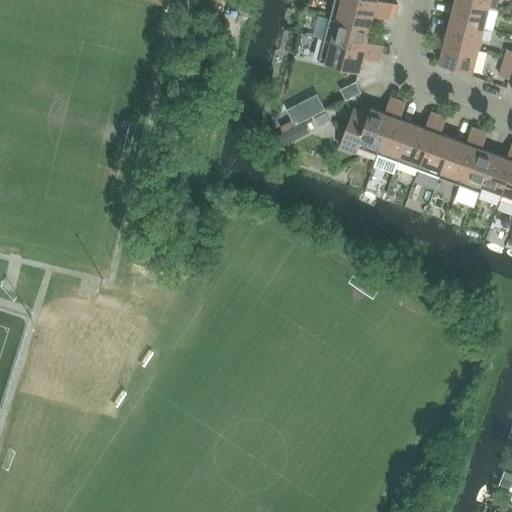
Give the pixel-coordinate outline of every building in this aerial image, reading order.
[(392,12),(343,0),(334,0),(330,19),(370,29),(373,16),(390,20),(392,12)] [(343,0),(392,12),(394,4),(378,0),(343,0)] [(458,0),(455,0),(450,20),(484,29),(489,8),(458,0)] [(330,19),(325,40),(381,54),(383,46),(367,42),(370,29),(330,19)] [(450,20),(445,41),(478,50),(484,29),(450,20)] [(381,54),(325,40),(319,61),(359,72),(363,58),(379,62),(381,54)] [(478,50),(445,41),(440,63),(473,72),(478,50)] [(499,76),(509,79),(511,70),(511,59),(505,57),(499,76)] [(358,147),(378,155),(398,100),(390,97),(385,113),(371,108),(369,114),(354,108),(340,147),(356,153),(358,147)] [(374,166),(394,173),(398,162),(413,123),(400,119),(406,103),(398,100),(378,155),(374,166)] [(398,162),(419,170),(439,115),(431,112),(425,128),(413,123),(398,162)] [(419,170),(439,177),(453,138),(441,134),(447,118),(439,115),(419,170)] [(439,177),(460,185),(480,130),(472,127),(466,143),(453,138),(439,177)] [(460,185),(480,192),(494,153),(482,149),(487,133),(480,130),(460,185)] [(480,192),(500,200),(511,167),(511,143),(507,158),(494,153),(480,192)] [(511,167),(500,200),(511,203),(511,167)]
